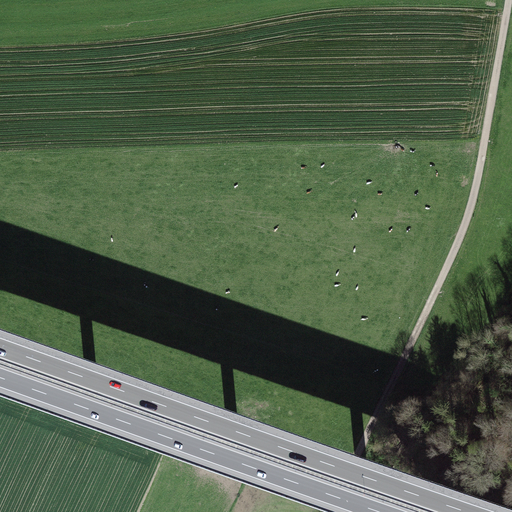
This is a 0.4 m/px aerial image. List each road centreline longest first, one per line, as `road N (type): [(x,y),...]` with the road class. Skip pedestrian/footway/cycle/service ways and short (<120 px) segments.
road 1 (track): [(329,511),(467,217),(508,0)]
road 2 (motorway): [(466,511),(0,347)]
road 3 (motorway): [(0,377),(379,511)]
road 4 (track): [(331,508),(0,392)]
